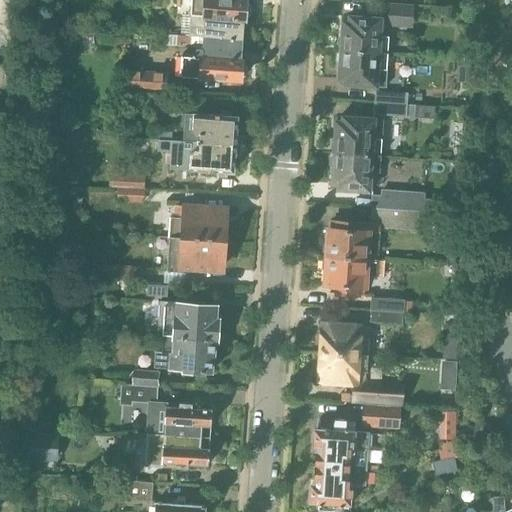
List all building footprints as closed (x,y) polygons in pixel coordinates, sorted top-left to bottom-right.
[(191,0),(191,16),(189,36),(202,37),(241,39),(242,20),(243,20),(250,16),(251,8),(244,1),(234,0),(233,0),(191,0)] [(342,22),(340,51),(388,54),(389,38),(380,37),(381,26),(412,28),(414,5),(381,3),(380,20),(349,18),(348,23),(342,22)] [(176,36),(176,45),(189,46),(189,36),(183,36),(176,36)] [(182,56),(180,76),(238,80),(246,75),(247,66),(241,61),(239,61),(241,39),(202,37),(201,57),(182,56)] [(340,51),(338,80),(344,80),(344,85),(376,88),(385,88),(386,71),(388,54),(340,51)] [(125,90),(159,92),(165,93),(166,83),(166,73),(126,70),(125,90)] [(407,106),(407,105),(408,93),(375,91),(374,103),(407,106)] [(415,105),(407,105),(407,106),(374,103),(373,115),(414,118),(415,105)] [(16,106),(16,125),(34,125),(34,106),(32,106),(16,106)] [(182,142),(241,145),(241,136),(236,136),(237,117),(194,114),(184,114),(182,141),(182,142)] [(336,122),(334,153),(380,156),(381,156),(382,140),(373,140),(374,119),(342,117),(342,122),(336,122)] [(138,130),(138,139),(172,141),(173,132),(138,130)] [(172,141),(138,139),(138,148),(171,150),(171,154),(174,154),(173,168),(190,170),(233,174),(235,154),(240,155),(241,145),(182,142),(182,141),(172,141)] [(380,156),(334,153),(331,185),(338,185),(338,190),(369,192),(371,173),(379,173),(380,156)] [(118,188),(144,190),(145,176),(111,173),(111,188),(118,188)] [(144,190),(118,188),(117,202),(143,203),(144,190)] [(371,208),(419,212),(433,212),(434,199),(424,199),(425,193),(381,190),(381,196),(372,195),(371,208)] [(170,218),(168,238),(223,241),(225,209),(174,206),(173,218),(170,218)] [(380,225),(380,228),(417,230),(419,212),(371,208),(370,224),(380,225)] [(0,231),(13,230),(12,213),(0,214),(0,231)] [(327,254),(327,258),(378,262),(380,228),(380,225),(370,224),(337,222),(337,230),(329,229),(328,243),(324,245),(324,253),(327,254)] [(168,238),(168,241),(166,270),(146,269),(145,283),(148,283),(147,286),(164,286),(164,284),(191,285),(192,271),(201,271),(201,269),(221,270),(223,241),(168,238)] [(378,262),(327,258),(327,260),(323,262),(323,270),(326,271),(325,287),(337,288),(337,296),(364,297),(365,277),(377,278),(378,262)] [(135,283),(136,267),(96,265),(95,280),(135,283)] [(370,310),(402,312),(410,312),(411,301),(371,299),(370,310)] [(164,337),(216,340),(218,340),(219,322),(216,322),(217,307),(208,307),(209,305),(188,304),(188,306),(177,305),(177,303),(161,302),(159,336),(163,337),(164,337)] [(401,324),(402,312),(370,310),(369,322),(401,324)] [(323,323),(321,353),(369,356),(370,338),(371,327),(323,323)] [(216,340),(164,337),(163,337),(162,352),(155,352),(154,368),(169,369),(169,368),(170,368),(169,369),(184,370),(184,372),(205,374),(205,372),(212,373),(213,359),(215,359),(216,340)] [(442,359),(456,359),(456,351),(442,351),(442,359)] [(319,382),(324,382),(325,385),(331,385),(332,383),(355,384),(354,402),(400,405),(401,391),(384,390),(385,384),(364,382),(365,373),(367,373),(369,356),(321,353),(319,382)] [(134,370),(132,385),(159,386),(160,371),(134,370)] [(146,434),(148,434),(164,435),(211,438),(212,410),(192,408),(193,404),(180,403),(180,408),(167,407),(167,403),(157,402),(158,387),(159,387),(159,386),(132,385),(121,384),(120,405),(132,406),(132,402),(151,403),(150,408),(148,408),(146,434)] [(398,428),(400,410),(364,407),(362,425),(398,428)] [(435,413),(435,421),(440,421),(455,421),(455,413),(435,413)] [(511,413),(499,413),(500,425),(511,425),(511,413)] [(348,468),(366,469),(369,432),(355,431),(355,423),(319,420),(318,430),(317,429),(313,433),(312,445),(317,448),(316,466),(348,468)] [(0,425),(0,439),(13,440),(13,425),(0,425)] [(58,434),(22,433),(21,461),(57,462),(58,434)] [(161,463),(162,463),(175,464),(175,468),(188,469),(188,465),(209,466),(211,438),(164,435),(148,434),(145,466),(161,467),(161,463)] [(484,438),(475,438),(475,446),(484,446),(484,438)] [(454,457),(433,462),(435,475),(457,470),(454,457)] [(348,468),(316,466),(314,486),(309,489),(309,499),(313,504),(319,504),(318,511),(331,511),(332,511),(333,505),(350,506),(352,485),(365,486),(366,469),(348,468)] [(152,501),(153,483),(112,480),(111,499),(152,501)] [(480,511),(505,511),(504,497),(492,497),(493,511),(480,511)] [(204,511),(205,507),(185,505),(185,501),(173,500),(173,504),(154,503),(153,511),(204,511)]
